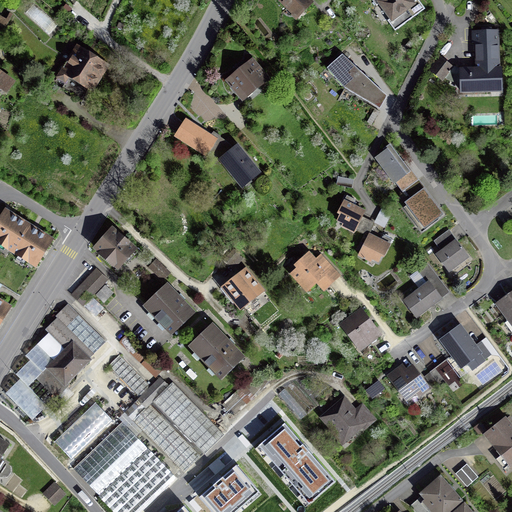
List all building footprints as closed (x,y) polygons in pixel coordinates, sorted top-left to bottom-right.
[(279,0),(297,18),(312,3),(309,0),(279,0)] [(409,0),(372,0),(377,5),(380,3),(392,18),(388,21),(395,30),(424,9),(417,0),(412,4),(409,0)] [(49,35),(58,25),(34,4),(26,13),(49,35)] [(57,14),(68,23),(73,16),(63,7),(57,14)] [(477,69),(461,70),(461,76),(462,91),(491,90),(491,83),(500,83),(500,69),(498,69),(497,32),(474,32),(474,41),(476,40),(477,69)] [(63,85),(62,87),(83,101),(105,66),(76,47),(55,80),(63,85)] [(327,68),(345,88),(360,71),(342,55),(327,68)] [(448,72),(461,76),(461,70),(452,67),(440,58),(431,71),(442,79),(448,72)] [(252,60),(227,80),(244,100),(268,80),(252,60)] [(3,73),(0,70),(0,90),(4,89),(6,91),(12,83),(1,75),(3,73)] [(387,96),(360,71),(345,88),(380,109),(387,96)] [(216,154),(221,159),(243,186),(258,173),(236,147),(232,150),(229,147),(223,142),(218,138),(218,137),(214,134),(211,138),(185,122),(177,134),(207,153),(210,149),(216,154)] [(384,149),(385,151),(377,158),(395,182),(410,171),(390,145),(384,149)] [(45,191),(57,199),(61,193),(49,185),(45,191)] [(424,190),(407,203),(424,227),(442,214),(424,190)] [(343,226),(354,232),(364,212),(352,206),(355,200),(347,196),(338,213),(347,217),(343,226)] [(376,222),(386,225),(391,211),(381,208),(376,222)] [(51,240),(5,211),(0,219),(0,242),(35,265),(51,240)] [(374,225),(376,219),(363,215),(361,221),(374,225)] [(112,230),(96,248),(102,253),(101,254),(113,264),(114,263),(118,267),(134,249),(112,230)] [(381,241),(369,235),(359,255),(370,261),(375,252),(384,256),(392,239),(384,235),(381,241)] [(444,251),(438,256),(448,270),(467,256),(457,242),(449,247),(446,243),(441,247),(444,251)] [(230,265),(239,254),(234,249),(225,260),(230,265)] [(310,288),(322,277),(327,283),(331,279),(332,279),(322,268),(325,265),(319,258),(315,261),(308,253),(299,262),(302,265),(292,273),(302,284),(304,282),(310,288)] [(156,261),(150,267),(163,279),(169,273),(156,261)] [(432,287),(439,282),(426,265),(419,271),(429,284),(419,291),(417,289),(411,294),(413,296),(407,300),(418,314),(440,298),(432,287)] [(82,284),(93,295),(108,279),(97,269),(82,284)] [(244,276),(241,273),(224,287),(236,302),(239,300),(244,306),(263,291),(248,273),(244,276)] [(93,295),(82,284),(72,295),(83,305),(93,295)] [(144,305),(172,334),(194,313),(166,284),(144,305)] [(113,293),(105,285),(96,295),(104,303),(113,293)] [(511,291),(497,303),(506,316),(504,317),(507,320),(506,322),(505,323),(511,332),(511,291)] [(0,321),(9,307),(0,301),(0,321)] [(38,378),(57,396),(68,385),(65,382),(106,342),(73,309),(49,333),(67,351),(38,378)] [(360,340),(365,346),(378,337),(373,330),(375,328),(361,309),(353,315),(354,316),(343,324),(357,342),(360,340)] [(222,379),(243,358),(211,324),(190,345),(222,379)] [(469,361),(474,367),(490,355),(481,342),(475,347),(459,326),(442,340),(462,366),(469,361)] [(146,407),(146,408),(149,404),(152,401),(204,454),(224,435),(173,382),(168,386),(160,377),(151,386),(119,354),(108,365),(140,397),(138,399),(132,405),(131,406),(125,413),(132,421),(133,420),(146,407)] [(151,357),(144,363),(156,376),(163,370),(151,357)] [(394,380),(407,398),(426,384),(413,366),(405,372),(400,366),(388,375),(391,380),(394,380)] [(430,372),(439,384),(440,385),(445,382),(435,369),(430,372)] [(105,378),(132,405),(138,399),(111,372),(105,378)] [(425,376),(434,388),(439,384),(430,372),(425,376)] [(98,385),(125,413),(131,406),(104,379),(98,385)] [(383,388),(379,382),(367,391),(372,397),(383,388)] [(375,419),(364,407),(357,413),(355,410),(353,412),(350,408),(351,407),(344,399),(324,417),(335,430),(337,429),(346,439),(365,422),(368,425),(375,419)] [(97,400),(55,439),(72,458),(114,419),(97,400)] [(146,407),(133,420),(184,473),(201,457),(149,404),(146,408),(146,407)] [(486,435),(502,455),(496,459),(504,468),(511,461),(511,419),(508,422),(505,419),(486,435)] [(140,511),(177,478),(122,422),(73,469),(114,511),(140,511)] [(285,423),(261,444),(269,454),(267,455),(284,475),(286,473),(294,483),(292,484),(301,494),(303,493),(311,502),(335,482),(285,423)] [(0,459),(0,458),(9,445),(0,439),(0,464),(3,461),(0,459)] [(455,473),(467,487),(478,477),(467,464),(455,473)] [(236,465),(199,497),(212,511),(229,511),(230,511),(231,511),(236,511),(249,501),(246,498),(257,488),(236,465)] [(447,485),(440,477),(422,493),(438,511),(448,511),(461,501),(448,485),(447,485)] [(44,494),(54,504),(65,494),(54,483),(44,494)]
